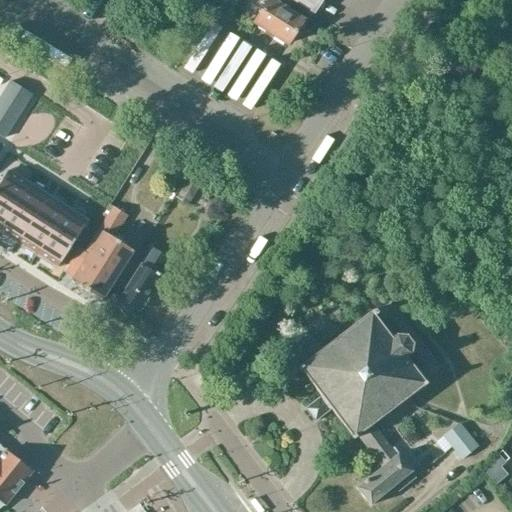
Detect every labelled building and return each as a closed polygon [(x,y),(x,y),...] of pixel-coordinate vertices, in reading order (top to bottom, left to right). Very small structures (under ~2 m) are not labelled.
[(266,0),(267,0),(253,22),(287,44),(302,21),(285,10),(291,0),(266,0)] [(292,0),(311,12),(319,0),(292,0)] [(152,28),(162,34),(172,18),(162,11),(152,28)] [(9,82),(5,89),(15,96),(20,89),(9,82)] [(5,89),(0,96),(11,103),(15,96),(5,89)] [(20,89),(15,96),(26,103),(31,96),(20,89)] [(0,96),(0,106),(7,110),(11,103),(0,96)] [(15,96),(11,103),(22,110),(26,103),(15,96)] [(11,103),(7,110),(17,117),(22,110),(11,103)] [(7,110),(2,117),(13,124),(17,117),(7,110)] [(2,117),(0,120),(0,125),(8,131),(13,124),(2,117)] [(511,129),(498,121),(490,136),(511,149),(511,129)] [(0,125),(0,136),(4,139),(8,131),(0,125)] [(187,204),(203,178),(192,171),(177,198),(187,204)] [(7,172),(0,182),(0,199),(12,207),(26,185),(7,172)] [(32,220),(46,197),(26,185),(12,207),(32,220)] [(32,220),(51,232),(65,210),(46,197),(32,220)] [(0,199),(0,225),(12,207),(0,199)] [(0,225),(0,230),(17,242),(32,220),(12,207),(0,225)] [(113,240),(128,217),(113,208),(84,254),(79,250),(64,274),(74,280),(72,283),(101,302),(132,253),(113,240)] [(65,210),(51,232),(71,245),(85,222),(65,210)] [(17,242),(37,254),(51,232),(32,220),(17,242)] [(51,232),(37,254),(56,267),(71,245),(51,232)] [(151,249),(119,299),(122,301),(116,306),(123,315),(132,308),(137,311),(151,290),(156,293),(164,281),(157,277),(168,260),(151,249)] [(393,409),(411,395),(425,385),(422,382),(440,369),(389,302),(375,313),(372,310),(321,349),(311,336),(292,350),(302,363),(298,367),(320,396),(303,409),(313,421),(329,409),(352,439),(356,436),(380,468),(354,488),(368,507),(400,482),(403,486),(412,479),(409,475),(411,473),(396,453),(394,455),(371,426),(384,416),(391,425),(400,418),(393,409)] [(443,436),(461,461),(478,448),(459,424),(443,436)] [(0,503),(1,503),(4,505),(31,470),(0,445),(0,503)]
